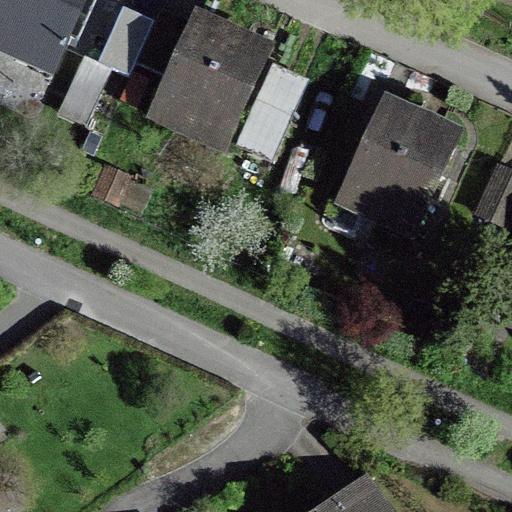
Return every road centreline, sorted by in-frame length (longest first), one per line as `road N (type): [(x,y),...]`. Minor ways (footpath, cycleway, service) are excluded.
road 1 (residential): [(0,257),(333,409)]
road 2 (residential): [(325,0),(511,85)]
